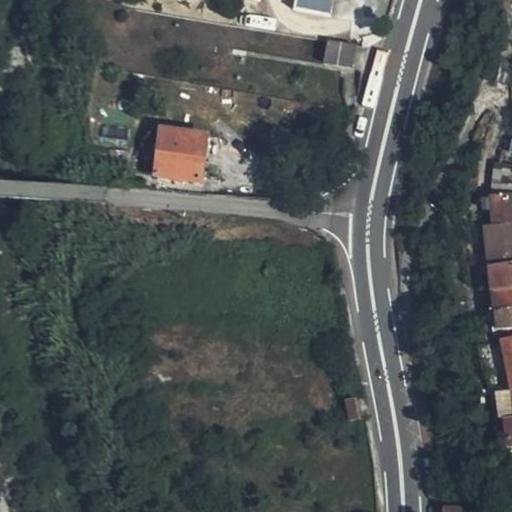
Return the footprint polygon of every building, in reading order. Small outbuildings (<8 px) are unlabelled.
[(323,31),(329,0),(294,0),(290,23),(323,31)] [(351,51),(323,45),(320,69),(348,74),(351,51)] [(164,128),(160,171),(205,174),(207,131),(164,128)] [(511,201),(491,203),(493,233),(511,231),(511,236),(511,201)] [(483,234),(486,260),(487,265),(511,263),(511,239),(511,236),(511,231),(493,233),(483,234)] [(511,263),(487,265),(490,289),(511,287),(511,263)] [(511,287),(490,289),(491,292),(492,311),(511,308),(511,287)] [(511,308),(492,311),(494,328),(511,326),(511,308)] [(511,338),(496,343),(501,361),(511,358),(511,338)] [(511,358),(501,361),(509,392),(511,403),(511,358)] [(495,395),(502,425),(511,424),(511,423),(511,403),(509,392),(495,395)]
